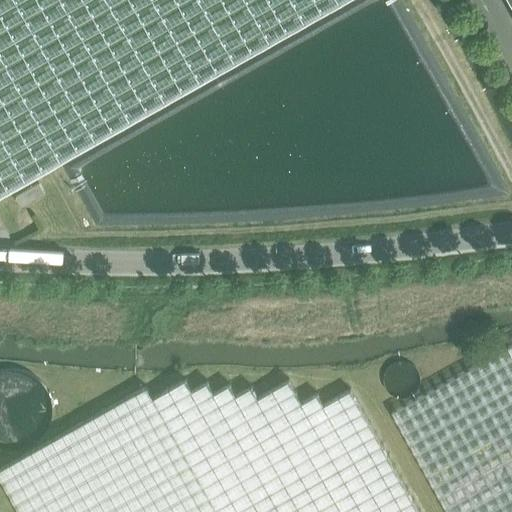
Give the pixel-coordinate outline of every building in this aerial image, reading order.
[(0,0),(0,193),(343,0),(0,0)] [(14,196),(20,207),(45,193),(39,182),(14,196)] [(511,511),(511,344),(392,411),(404,433),(409,441),(448,511),(511,511)] [(417,369),(415,366),(413,364),(410,363),(407,361),(404,361),(401,361),(398,361),(395,362),(392,364),(390,365),(388,368),(386,370),(385,373),(384,376),(384,379),(384,382),(385,386),(386,388),(388,391),(390,393),(392,395),(395,397),(398,398),(401,398),(405,398),(408,397),(411,396),(413,394),(416,392),(418,390),(419,387),(420,384),(421,381),(421,377),(420,374),(419,371),(417,369)] [(46,385),(41,380),(36,376),(30,372),(24,370),(17,368),(10,368),(4,369),(0,370),(0,446),(4,448),(11,449),(18,449),(25,447),(31,445),(37,441),(42,436),(47,431),(50,425),(52,418),(53,411),(53,404),(52,398),(49,391),(46,385)] [(419,511),(350,389),(323,404),(317,393),(301,402),(289,380),(257,397),(251,386),(235,395),(229,384),(213,393),(207,381),(191,390),(185,379),(152,398),(146,386),(0,468),(0,478),(19,511),(419,511)] [(99,399),(99,398),(98,391),(94,386),(89,382),(83,381),(79,381),(75,382),(70,385),(66,390),(65,394),(64,398),(65,403),(69,409),(73,413),(80,415),(87,414),(91,412),(94,410),(98,405),(99,399)]
